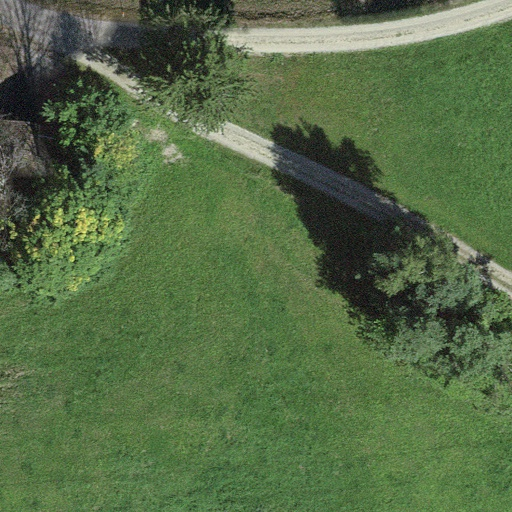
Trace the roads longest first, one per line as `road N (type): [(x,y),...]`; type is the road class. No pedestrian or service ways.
road 1 (track): [(511,307),(0,11)]
road 2 (track): [(0,7),(165,37),(344,42),(511,3)]
